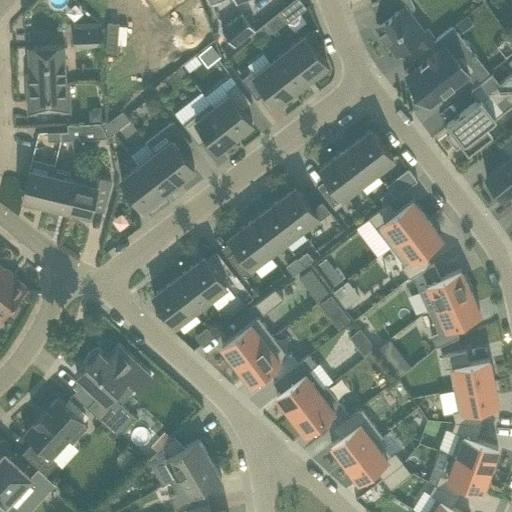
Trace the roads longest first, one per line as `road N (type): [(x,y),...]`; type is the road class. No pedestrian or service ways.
road 1 (residential): [(102,282),(363,84)]
road 2 (residential): [(363,84),(462,203),(511,302)]
road 3 (residential): [(102,282),(224,396),(252,437)]
road 4 (residential): [(0,380),(25,354),(71,273)]
